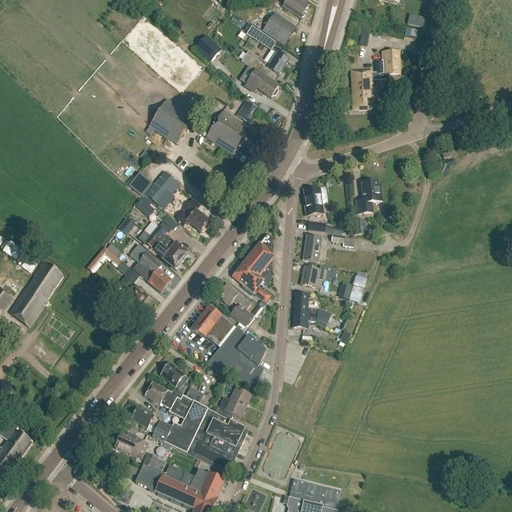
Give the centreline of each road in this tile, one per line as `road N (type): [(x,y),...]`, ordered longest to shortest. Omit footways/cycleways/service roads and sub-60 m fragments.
road 1 (secondary): [(51,464),(288,157)]
road 2 (residential): [(229,511),(273,402),(288,213),(305,170)]
road 3 (secondary): [(288,157),(336,0)]
road 4 (residential): [(416,137),(445,0)]
